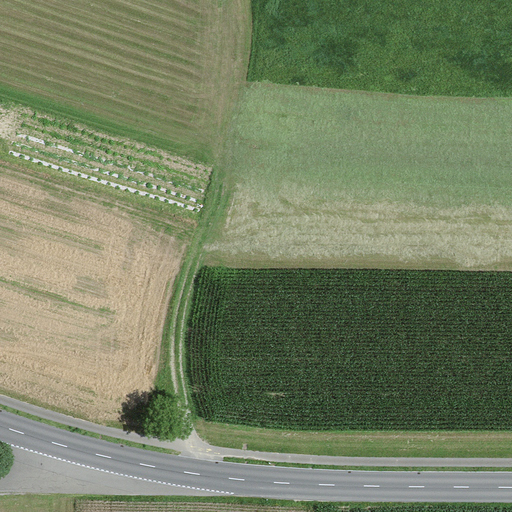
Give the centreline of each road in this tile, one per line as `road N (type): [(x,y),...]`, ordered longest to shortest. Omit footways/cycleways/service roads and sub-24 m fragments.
road 1 (tertiary): [(120,466),(244,485),(511,489)]
road 2 (tertiary): [(0,426),(120,466)]
road 3 (unclassified): [(0,488),(34,489),(120,466)]
